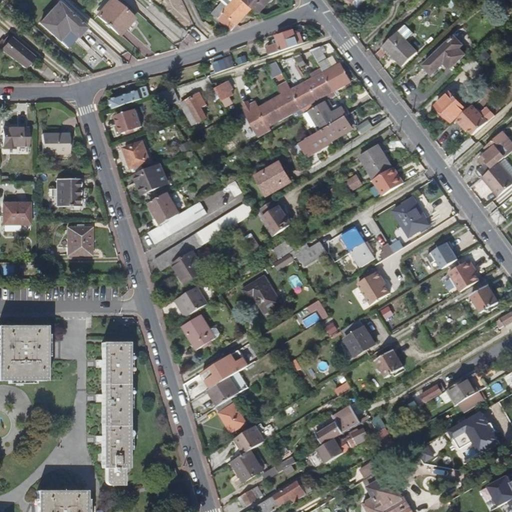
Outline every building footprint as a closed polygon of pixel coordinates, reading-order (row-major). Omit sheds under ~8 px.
[(128,25),(135,16),(116,0),(112,0),(99,15),(123,36),(131,27),(128,25)] [(232,30),(252,8),(242,0),(235,0),(229,8),(223,2),(213,13),(232,30)] [(260,15),(272,0),(242,0),(252,8),(260,15)] [(69,49),(88,28),(60,3),(41,24),(69,49)] [(418,54),(407,42),(412,37),(404,28),(384,48),(403,68),(418,54)] [(304,43),(299,29),(294,31),(294,30),(277,35),(278,38),(280,43),(276,44),(268,47),(270,55),(304,43)] [(35,56),(13,37),(2,50),(26,68),(35,56)] [(450,70),(466,55),(460,49),(464,46),(455,37),(454,37),(453,37),(448,42),(448,43),(424,66),(433,75),(445,64),(450,70)] [(333,97),(331,93),(351,82),(341,64),(340,65),(333,68),(328,58),(325,51),(323,47),(323,46),(313,49),(324,73),(287,93),(283,85),(278,88),(282,95),(257,108),(255,103),(249,106),(247,102),(241,105),(244,109),(243,110),(259,140),(310,111),(330,99),(333,97)] [(485,51),(478,57),(484,63),(490,57),(485,51)] [(246,55),(240,57),(242,63),(249,61),(246,55)] [(295,57),(301,67),(305,65),(300,56),(300,57),(299,55),(295,57)] [(335,55),(328,58),(333,68),(340,65),(335,55)] [(213,64),(216,73),(234,67),(230,57),(224,59),(224,60),(213,64)] [(483,69),(472,59),(463,68),(473,79),(483,69)] [(276,64),(266,69),(272,80),(282,74),(276,64)] [(232,80),(221,84),(222,86),(218,89),(223,98),(233,93),(231,89),(235,86),(232,80)] [(156,94),(152,85),(144,88),(145,90),(148,97),(156,94)] [(181,100),(174,88),(160,93),(168,107),(181,100)] [(115,109),(148,97),(145,90),(130,96),(128,94),(112,100),(115,109)] [(458,100),(451,93),(437,107),(452,123),(467,109),(461,104),(463,103),(459,99),(458,100)] [(201,94),(196,97),(194,95),(182,102),(195,124),(199,122),(207,117),(201,107),(207,104),(201,94)] [(347,116),(341,106),(335,110),(330,99),(310,111),(322,131),(326,128),(345,117),(347,116)] [(480,112),(473,105),(457,120),(463,126),(464,125),(468,129),(474,135),(496,115),(487,105),(480,112)] [(143,127),(137,110),(117,117),(123,134),(128,132),(136,129),(143,127)] [(332,141),(351,129),(345,117),(326,128),(332,141)] [(374,127),(370,120),(359,127),(363,134),(374,127)] [(28,146),(28,128),(3,128),(3,149),(14,149),(14,146),(28,146)] [(308,156),(333,142),(332,141),(326,128),(322,131),(301,143),(305,151),(308,156)] [(505,160),(511,153),(511,141),(504,132),(486,148),(490,151),(480,160),(484,165),(476,172),(482,179),(499,165),(505,160)] [(68,154),(68,135),(41,135),(41,155),(68,154)] [(151,163),(144,142),(125,149),(132,169),(135,168),(136,170),(144,168),(143,165),(151,163)] [(305,151),(301,143),(296,146),(300,154),(305,151)] [(393,168),(379,144),(357,158),(371,182),(373,181),(393,168)] [(511,168),(505,160),(499,165),(511,179),(511,168)] [(267,194),(292,181),(282,162),(257,175),(267,194)] [(169,183),(161,164),(135,175),(138,182),(140,181),(145,193),(169,183)] [(498,199),(511,186),(511,179),(499,165),(482,179),(498,199)] [(403,185),(393,168),(373,181),(383,197),(403,185)] [(363,183),(357,174),(348,180),(349,182),(343,185),(347,191),(353,188),(363,183)] [(80,207),(80,179),(57,179),(57,190),(57,197),(57,207),(80,207)] [(243,192),(237,180),(229,185),(235,196),(243,192)] [(181,214),(168,192),(149,203),(162,225),(181,214)] [(428,224),(412,198),(393,210),(409,235),(428,224)] [(291,224),(275,199),(261,208),(265,216),(263,217),(274,235),(291,224)] [(193,251),(254,213),(248,201),(154,260),(161,271),(172,264),(193,251)] [(155,244),(207,213),(201,202),(181,214),(162,225),(149,233),(155,244)] [(27,224),(27,203),(4,203),(3,224),(27,224)] [(92,256),(92,229),(82,229),(76,229),(68,229),(68,256),(92,256)] [(375,259),(356,229),(344,237),(363,267),(375,259)] [(279,258),(295,248),(289,239),(273,249),(279,258)] [(327,252),(321,242),(320,242),(297,256),(300,260),(302,259),(306,266),(327,253),(327,252)] [(459,259),(449,243),(429,255),(433,262),(438,260),(443,269),(459,259)] [(395,253),(389,244),(384,247),(386,250),(380,254),(384,260),(395,253)] [(185,285),(206,272),(193,251),(172,264),(185,285)] [(480,281),(473,268),(475,267),(471,260),(450,272),(461,292),(480,281)] [(388,295),(383,286),(380,281),(381,280),(377,273),(359,284),(372,305),(388,295)] [(281,303),(265,276),(243,289),(249,299),(255,295),(259,302),(262,300),(268,311),(281,303)] [(482,313),(499,302),(489,285),(465,300),(468,306),(475,302),(482,313)] [(207,304),(197,287),(180,297),(184,304),(179,307),(186,317),(189,315),(199,309),(207,304)] [(184,304),(180,297),(175,300),(179,307),(184,304)] [(295,312),(302,328),(330,316),(323,300),(295,312)] [(193,321),(202,315),(199,309),(189,315),(193,321)] [(483,320),(478,311),(472,314),(478,323),(483,320)] [(511,311),(496,319),(500,328),(511,321),(511,311)] [(216,339),(202,315),(193,321),(183,326),(197,350),(216,339)] [(375,344),(360,320),(341,331),(356,356),(375,344)] [(334,323),(330,326),(334,333),(338,331),(334,323)] [(50,379),(51,324),(1,324),(1,379),(50,379)] [(133,469),(132,343),(106,344),(106,360),(100,360),(100,368),(106,368),(106,402),(100,402),(100,410),(106,410),(106,444),(99,444),(99,452),(106,452),(106,469),(110,469),(110,482),(110,484),(111,485),(114,486),(115,486),(129,486),(129,469),(133,469)] [(404,367),(394,350),(393,351),(389,345),(374,354),(377,360),(376,361),(387,377),(404,367)] [(242,370),(232,354),(206,370),(216,386),(233,376),(242,370)] [(296,359),(292,361),(298,371),(302,369),(296,359)] [(488,387),(479,372),(443,393),(448,402),(453,399),(457,405),(460,404),(479,392),(488,387)] [(230,399),(242,391),(233,376),(216,386),(210,389),(220,405),(230,399)] [(426,402),(442,393),(438,386),(422,395),(426,402)] [(484,400),(479,392),(460,404),(464,411),(484,400)] [(247,422),(235,403),(233,404),(230,399),(220,405),(217,407),(220,412),(219,413),(231,432),(247,422)] [(323,445),(361,422),(354,409),(315,432),(323,445)] [(490,424),(482,411),(468,419),(450,430),(455,438),(468,431),(481,453),(500,442),(493,430),(491,431),(488,426),(490,425),(490,424)] [(380,431),(386,427),(387,427),(379,415),(375,417),(375,418),(374,421),(380,431)] [(468,419),(465,415),(447,425),(448,428),(444,431),(445,433),(450,430),(468,419)] [(264,442),(254,426),(234,438),(243,454),(251,450),(264,442)] [(369,438),(367,435),(372,432),(369,426),(364,429),(363,428),(360,430),(358,428),(352,431),(354,433),(338,442),(336,438),(318,448),(326,462),(369,438)] [(380,431),(385,440),(391,436),(386,427),(380,431)] [(385,440),(380,431),(375,434),(384,449),(388,446),(385,440)] [(391,436),(385,440),(388,446),(395,442),(391,436)] [(263,470),(251,450),(243,454),(229,463),(241,484),(263,470)] [(371,473),(388,463),(385,456),(367,466),(371,473)] [(290,465),(287,460),(276,467),(279,472),(290,465)] [(282,477),(293,471),(290,465),(279,472),(282,477)] [(179,479),(176,470),(167,473),(170,482),(179,479)] [(314,490),(309,480),(314,477),(311,472),(298,480),(299,482),(282,491),(285,495),(290,492),(293,496),(299,492),(302,497),(314,490)] [(500,506),(509,501),(511,499),(511,482),(508,476),(489,486),(500,506)] [(404,498),(400,491),(395,493),(386,478),(371,486),(376,496),(366,502),(371,511),(383,511),(385,511),(384,509),(388,507),(390,511),(414,511),(406,497),(404,498)] [(243,505),(262,494),(257,485),(238,496),(243,505)] [(280,502),(284,499),(280,491),(262,502),(266,509),(273,506),(274,509),(281,505),(280,502)] [(89,511),(89,494),(40,493),(39,511),(89,511)]
